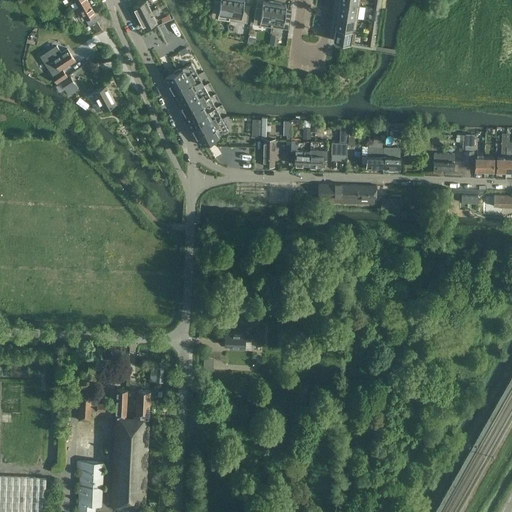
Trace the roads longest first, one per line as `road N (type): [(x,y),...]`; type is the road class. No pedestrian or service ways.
road 1 (residential): [(511,184),(238,177)]
road 2 (residential): [(112,0),(191,195)]
road 3 (residential): [(0,331),(182,340)]
road 4 (unclassified): [(173,511),(182,340)]
road 5 (residential): [(192,148),(115,0)]
road 6 (residential): [(182,340),(191,195)]
road 7 (residential): [(301,0),(296,56),(311,59),(324,42),(330,0)]
